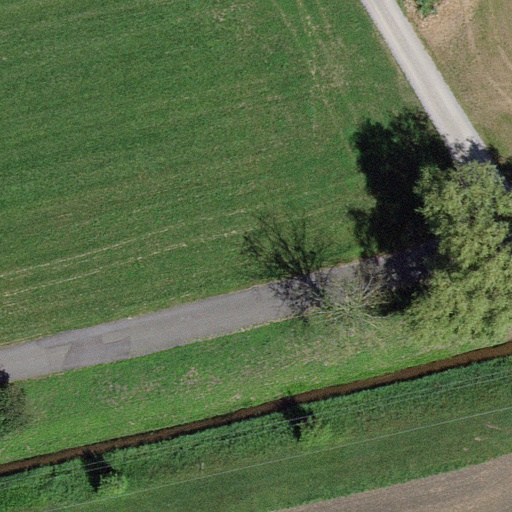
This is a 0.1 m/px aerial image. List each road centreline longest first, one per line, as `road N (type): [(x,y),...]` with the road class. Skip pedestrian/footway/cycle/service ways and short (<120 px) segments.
road 1 (track): [(0,369),(511,250)]
road 2 (track): [(392,0),(511,211)]
